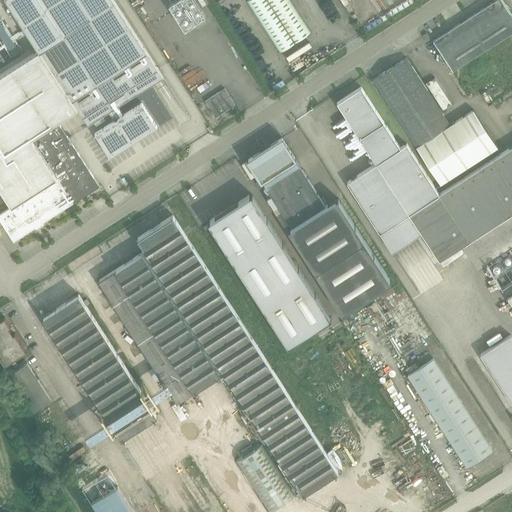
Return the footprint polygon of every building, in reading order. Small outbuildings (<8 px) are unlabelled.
[(113,0),(7,0),(39,49),(77,108),(79,111),(82,116),(88,125),(109,112),(118,106),(140,92),(134,84),(157,69),(163,77),(113,0)] [(279,52),(311,32),(289,0),(248,0),(246,2),(279,52)] [(368,28),(418,6),(415,0),(402,0),(363,18),(368,28)] [(450,29),(433,40),(453,71),(486,49),(511,32),(511,15),(502,0),(494,0),(489,4),(483,8),(466,18),(458,24),(450,29)] [(39,49),(0,74),(0,188),(11,206),(12,206),(34,192),(57,177),(45,159),(31,138),(58,121),(77,108),(39,49)] [(406,57),(372,78),(372,79),(416,146),(440,183),(497,147),(473,109),(450,124),(406,57)] [(301,71),(313,66),(311,62),(299,67),(301,71)] [(361,87),(336,103),(376,163),(346,183),(378,233),(408,214),(439,260),(511,212),(511,146),(439,194),(406,144),(400,148),(361,87)] [(215,117),(235,105),(225,88),(205,101),(215,117)] [(114,121),(95,133),(110,157),(130,144),(129,142),(136,138),(136,140),(157,126),(142,103),(124,114),(118,106),(109,112),(114,121)] [(507,106),(500,110),(505,120),(511,117),(507,106)] [(11,206),(0,213),(0,220),(3,224),(14,241),(99,186),(58,121),(31,138),(45,159),(57,177),(34,192),(12,206),(11,206)] [(325,205),(282,138),(248,159),(291,227),(288,229),(341,312),(390,281),(364,240),(337,198),(325,205)] [(207,222),(288,346),(331,318),(251,194),(207,222)] [(278,207),(273,210),(278,218),(284,227),(289,224),(283,215),(278,207)] [(339,472),(178,223),(173,215),(138,238),(146,250),(99,280),(156,370),(151,373),(157,383),(163,380),(178,403),(225,373),(304,495),(339,472)] [(463,253),(460,248),(439,261),(442,266),(463,253)] [(122,438),(157,415),(78,294),(43,316),(122,438)] [(4,317),(0,319),(0,355),(5,364),(26,351),(15,333),(13,334),(9,327),(10,326),(4,317)] [(499,371),(511,392),(511,329),(489,343),(491,346),(486,350),(499,371)] [(466,466),(492,450),(433,359),(408,375),(466,466)] [(20,366),(10,373),(34,410),(51,399),(27,361),(20,366)] [(229,442),(215,450),(219,457),(233,449),(229,442)] [(262,444),(235,461),(268,511),(295,495),(262,444)] [(204,457),(169,479),(174,487),(209,465),(204,457)] [(94,482),(99,493),(109,489),(104,478),(94,482)] [(152,501),(169,490),(164,483),(147,494),(152,501)] [(99,504),(102,511),(147,511),(132,485),(99,504)]
